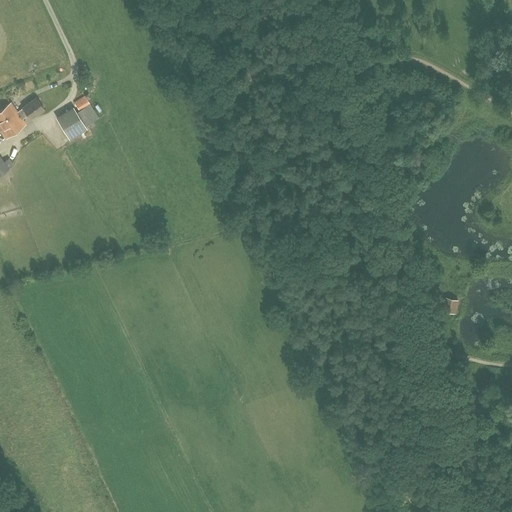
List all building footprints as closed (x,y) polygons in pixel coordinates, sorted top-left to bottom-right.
[(78,110),(89,103),(84,95),(73,102),(78,110)] [(22,108),(16,112),(15,113),(21,120),(28,115),(30,118),(43,109),(36,98),(22,108)] [(15,113),(16,112),(10,104),(0,110),(0,128),(6,137),(24,124),(21,120),(15,113)] [(93,121),(85,107),(76,112),(81,121),(70,128),(65,120),(59,123),(69,140),(87,129),(85,126),(93,121)] [(7,159),(0,163),(0,173),(11,166),(7,159)] [(446,309),(457,311),(459,298),(448,296),(446,309)]
